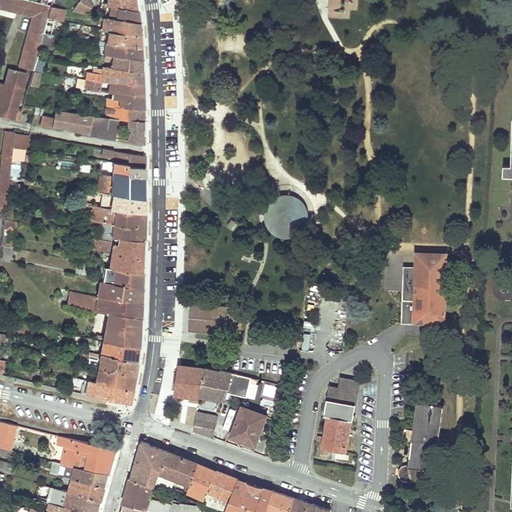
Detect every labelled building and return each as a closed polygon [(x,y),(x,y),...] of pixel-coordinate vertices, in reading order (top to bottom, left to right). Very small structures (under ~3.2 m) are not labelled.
[(0,0),(0,7),(32,16),(18,67),(33,70),(36,59),(39,48),(43,34),(46,18),(49,6),(26,0),(0,0)] [(86,15),(92,6),(88,0),(78,0),(71,11),(86,15)] [(134,0),(106,0),(106,6),(137,10),(135,2),(134,0)] [(65,15),(66,9),(60,8),(49,6),(46,18),(57,21),(58,21),(60,14),(65,15)] [(137,15),(137,10),(106,6),(104,18),(138,22),(137,15)] [(139,29),(138,22),(104,18),(100,17),(99,20),(102,20),(101,31),(140,36),(139,29)] [(140,41),(140,36),(101,31),(100,30),(99,41),(103,42),(141,47),(140,41)] [(54,35),(43,34),(39,48),(48,49),(52,50),(54,35)] [(141,53),(141,47),(103,42),(102,54),(103,55),(124,58),(128,57),(141,59),(141,53)] [(141,64),(141,59),(128,57),(124,58),(103,55),(103,59),(112,61),(111,68),(141,72),(141,64)] [(142,72),(141,72),(111,68),(109,68),(102,67),(102,74),(87,72),(86,79),(101,82),(110,83),(132,84),(143,83),(143,78),(142,72)] [(17,109),(27,74),(8,68),(4,84),(0,82),(0,115),(14,120),(20,121),(22,115),(20,114),(21,110),(17,109)] [(33,70),(28,85),(33,86),(37,87),(39,80),(40,72),(33,70)] [(101,82),(86,79),(77,78),(75,86),(99,92),(100,91),(101,82)] [(143,89),(143,83),(132,84),(110,83),(108,93),(110,93),(143,96),(143,89)] [(143,100),(143,96),(110,93),(109,99),(118,100),(118,107),(144,109),(143,100)] [(144,113),(144,109),(118,107),(118,100),(109,99),(106,99),(104,112),(102,112),(100,117),(117,119),(126,120),(144,122),(144,113)] [(113,139),(117,119),(100,117),(54,110),(53,117),(41,115),(39,125),(113,139)] [(144,133),(144,122),(126,120),(127,141),(143,144),(144,144),(144,133)] [(9,175),(10,164),(10,160),(12,147),(14,132),(6,131),(0,180),(0,214),(4,215),(5,205),(7,189),(9,175)] [(12,147),(19,148),(27,149),(28,135),(14,132),(12,147)] [(503,166),(503,171),(503,176),(511,176),(511,143),(511,166),(503,166)] [(10,160),(18,160),(19,148),(12,147),(10,160)] [(21,149),(20,156),(33,158),(34,151),(21,149)] [(145,156),(114,152),(115,151),(102,149),(101,154),(112,156),(111,162),(144,167),(145,162),(145,156)] [(127,176),(143,177),(145,177),(145,172),(144,167),(111,162),(106,161),(105,170),(110,171),(127,173),(127,176)] [(144,186),(143,177),(127,176),(127,173),(110,171),(110,175),(99,175),(96,191),(144,200),(144,186)] [(12,182),(10,190),(23,192),(24,185),(12,182)] [(145,200),(144,200),(96,191),(93,207),(144,214),(144,207),(145,200)] [(269,201),(265,208),(263,216),(266,216),(267,220),(269,227),(275,234),(283,236),(292,235),(300,230),(302,231),(307,225),(309,217),(307,211),(304,204),(298,198),(292,195),(282,195),(275,197),(269,201)] [(11,206),(5,205),(4,215),(4,219),(5,219),(14,221),(17,207),(11,206)] [(144,220),(144,214),(93,207),(91,206),(81,205),(80,211),(82,211),(80,219),(102,222),(143,229),(144,220)] [(17,221),(14,221),(5,219),(4,229),(15,231),(17,221)] [(143,236),(143,229),(102,222),(99,239),(112,242),(116,243),(117,237),(143,241),(143,236)] [(14,237),(3,235),(2,246),(3,246),(12,248),(14,237)] [(99,239),(90,237),(87,252),(93,253),(94,250),(103,251),(103,254),(110,255),(112,242),(99,239)] [(116,243),(112,242),(110,255),(108,268),(141,273),(142,256),(143,241),(117,237),(116,243)] [(0,260),(7,261),(9,253),(14,254),(15,248),(12,248),(3,246),(0,260)] [(416,278),(408,277),(407,321),(444,322),(445,278),(443,278),(445,261),(443,261),(443,259),(442,258),(440,257),(438,256),(436,255),(433,254),(431,254),(428,254),(426,255),(424,256),(422,256),(420,258),(419,258),(419,260),(417,260),(417,266),(418,278),(416,278)] [(418,278),(417,266),(403,265),(402,321),(407,321),(408,277),(416,278),(418,278)] [(141,279),(141,273),(108,268),(103,267),(100,281),(141,288),(141,279)] [(142,288),(141,288),(100,281),(98,280),(95,296),(97,296),(141,302),(142,294),(142,288)] [(69,291),(66,304),(95,312),(98,312),(140,318),(141,318),(141,308),(141,302),(97,296),(95,296),(69,291)] [(190,321),(190,324),(190,327),(192,329),(191,330),(191,331),(195,334),(198,330),(203,330),(205,332),(208,331),(211,331),(214,329),(216,329),(218,333),(224,333),(229,330),(231,331),(231,332),(235,333),(240,329),(240,328),(240,323),(238,321),(241,319),(241,314),(238,310),(235,310),(235,309),(222,308),(222,311),(216,311),(213,308),(205,307),(203,306),(202,307),(197,306),(192,310),(191,315),(193,318),(190,321)] [(139,333),(140,318),(98,312),(96,317),(100,318),(99,324),(139,333)] [(138,347),(139,333),(99,324),(97,333),(98,333),(97,335),(96,335),(95,340),(102,342),(138,347)] [(65,333),(65,335),(64,338),(80,342),(81,336),(65,333)] [(137,353),(138,347),(102,342),(99,354),(136,362),(137,353)] [(87,351),(84,365),(97,368),(99,354),(87,351)] [(137,362),(136,362),(99,354),(97,368),(135,375),(136,368),(137,362)] [(200,392),(201,386),(203,368),(182,365),(177,369),(175,391),(177,395),(199,398),(199,396),(200,392)] [(133,381),(135,375),(97,368),(94,382),(132,390),(133,381)] [(203,368),(201,386),(200,392),(199,396),(224,401),(228,392),(230,388),(233,373),(222,371),(222,372),(203,368)] [(233,373),(230,388),(237,389),(236,393),(243,393),(245,385),(250,386),(251,378),(233,373)] [(324,415),(325,416),(327,416),(321,447),(345,452),(350,420),(352,420),(358,381),(340,378),(338,388),(329,386),(329,388),(324,415)] [(130,396),(132,390),(94,382),(87,380),(84,394),(129,404),(130,396)] [(264,384),(262,396),(274,398),(276,386),(264,384)] [(403,467),(402,467),(402,468),(400,469),(400,470),(399,471),(399,472),(399,473),(399,474),(400,476),(400,477),(401,478),(402,479),(403,479),(404,480),(415,481),(414,489),(429,491),(432,470),(434,470),(443,405),(416,401),(412,429),(411,437),(408,465),(406,465),(405,466),(403,467)] [(266,415),(242,407),(236,424),(232,434),(245,438),(244,441),(255,445),(266,417),(266,415)] [(465,410),(464,425),(474,426),(475,411),(465,410)] [(216,422),(195,417),(194,423),(203,426),(201,433),(213,438),(216,422)] [(0,438),(13,442),(15,434),(17,425),(2,421),(0,430),(0,438)] [(203,426),(194,423),(193,430),(201,433),(203,426)] [(65,446),(67,437),(60,436),(58,444),(65,446)] [(115,449),(67,437),(65,446),(76,449),(74,456),(72,466),(106,473),(109,464),(110,460),(112,460),(115,449)] [(13,442),(0,438),(0,447),(10,450),(13,442)] [(135,462),(131,479),(146,484),(145,488),(154,491),(156,484),(168,451),(143,442),(142,441),(141,442),(135,462)] [(76,449),(65,446),(61,464),(68,465),(72,466),(74,456),(76,449)] [(0,454),(12,458),(13,454),(14,451),(10,450),(0,447),(0,454)] [(182,456),(168,451),(156,484),(175,490),(178,481),(190,486),(198,463),(196,462),(182,456)] [(204,465),(198,463),(190,486),(187,492),(204,500),(206,496),(216,471),(204,465)] [(108,473),(106,473),(72,466),(68,465),(65,477),(72,479),(105,487),(106,481),(108,473)] [(255,486),(240,480),(237,479),(236,479),(216,471),(206,496),(205,505),(225,511),(224,511),(266,511),(272,490),(269,489),(258,487),(255,486)] [(69,491),(101,500),(102,494),(105,487),(72,479),(69,491)] [(146,484),(131,479),(126,494),(123,504),(151,511),(190,511),(191,508),(180,506),(160,500),(161,496),(153,493),(154,491),(145,488),(146,484)] [(97,511),(98,508),(101,500),(69,491),(52,487),(48,502),(50,502),(74,509),(82,511),(97,511)] [(289,511),(293,498),(273,491),(267,511),(289,511)] [(186,494),(203,501),(204,500),(187,492),(186,494)] [(173,500),(161,496),(160,500),(180,506),(191,508),(191,504),(180,502),(173,500)] [(297,499),(293,498),(289,511),(303,511),(305,502),(297,499)] [(73,511),(74,509),(50,502),(46,511),(40,511),(31,506),(28,511),(68,511),(69,510),(73,511)] [(310,504),(305,502),(303,511),(317,511),(318,507),(310,504)]
